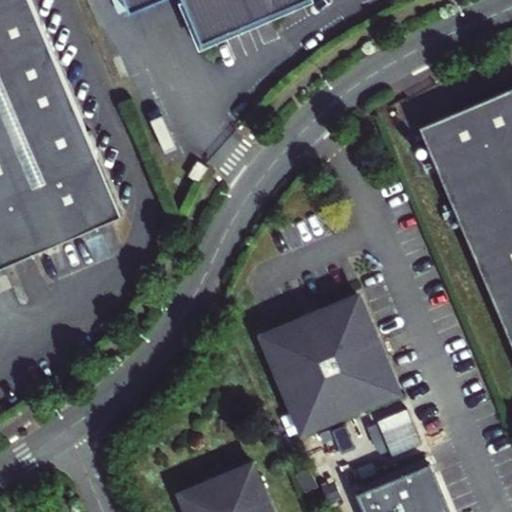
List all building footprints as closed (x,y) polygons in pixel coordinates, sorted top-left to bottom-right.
[(0,0),(0,260),(119,209),(27,0),(0,0)] [(305,0),(126,0),(132,12),(160,0),(181,0),(200,45),(305,0)] [(511,88),(423,127),(511,332),(511,88)] [(407,388),(364,286),(262,329),(305,430),(407,388)] [(330,445),(314,451),(323,476),(339,471),(330,445)] [(285,511),(263,455),(179,488),(188,511),(285,511)] [(448,511),(427,465),(357,495),(364,511),(448,511)]
